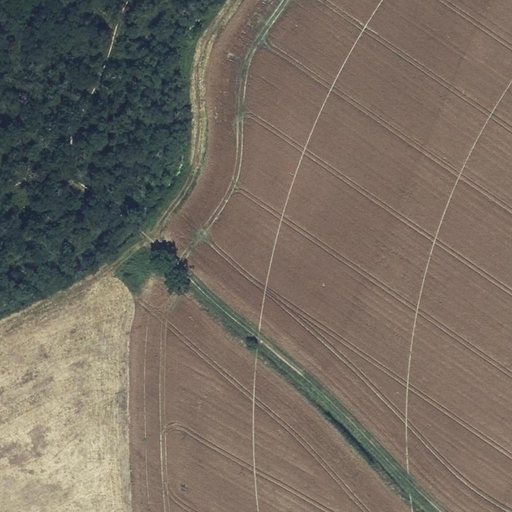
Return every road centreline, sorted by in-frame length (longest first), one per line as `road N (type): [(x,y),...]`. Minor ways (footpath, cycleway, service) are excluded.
road 1 (track): [(441,511),(307,377),(62,167)]
road 2 (track): [(150,237),(195,171),(198,49),(231,0)]
road 3 (track): [(62,167),(128,0)]
